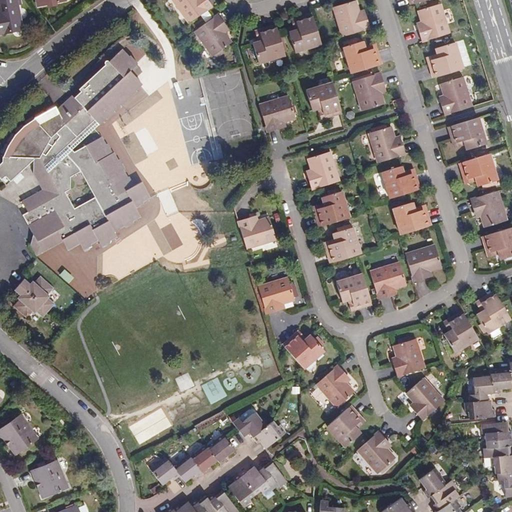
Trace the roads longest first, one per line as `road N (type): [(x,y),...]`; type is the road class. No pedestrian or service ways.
road 1 (residential): [(351,335),(414,314),(458,285),(464,272),(385,0)]
road 2 (residential): [(0,342),(104,439),(126,505)]
road 3 (residential): [(277,168),(321,307)]
road 4 (residential): [(119,0),(9,85)]
road 5 (residential): [(248,453),(190,492),(126,505)]
